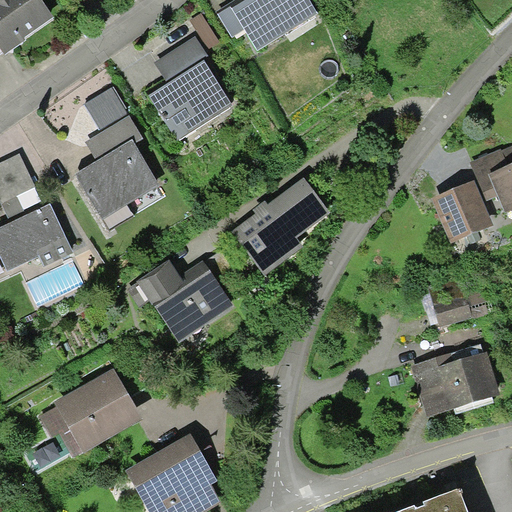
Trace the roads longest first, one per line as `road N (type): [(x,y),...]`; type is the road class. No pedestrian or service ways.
road 1 (residential): [(288,510),(276,457),(282,391),(313,303),(425,130),(511,39)]
road 2 (residential): [(511,436),(338,482),(288,510)]
road 3 (residential): [(164,0),(0,113)]
